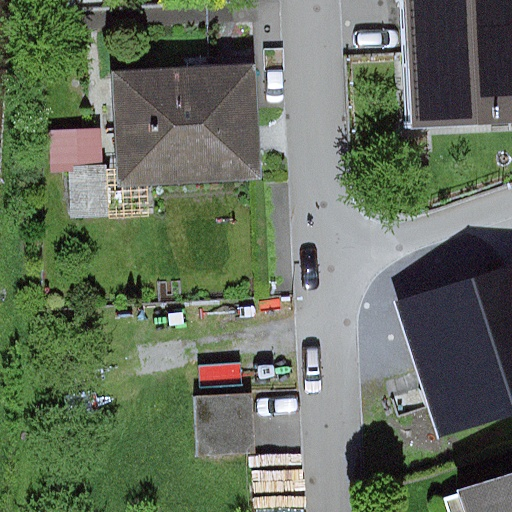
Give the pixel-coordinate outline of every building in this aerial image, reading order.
[(511,0),(407,0),(409,33),(511,28),(511,0)] [(511,28),(409,33),(413,126),(511,121),(511,28)] [(259,171),(252,60),(109,69),(116,180),(259,171)] [(511,259),(391,301),(438,436),(511,410),(511,259)] [(256,390),(199,393),(202,452),(259,448),(256,390)] [(511,511),(511,483),(467,499),(471,511),(511,511)]
